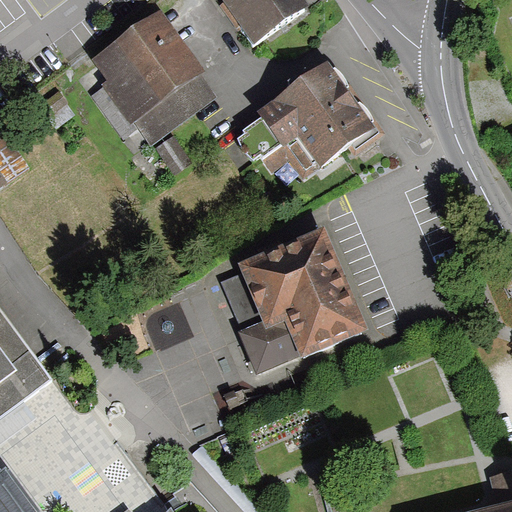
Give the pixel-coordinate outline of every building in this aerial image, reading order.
[(296,0),(221,0),(255,50),(306,15),(296,0)] [(156,17),(94,59),(149,139),(211,97),(156,17)] [(366,134),(325,73),(233,136),(251,162),(293,134),(316,168),(366,134)] [(177,136),(159,148),(178,175),(195,163),(177,136)] [(317,233),(240,264),(263,321),(240,331),(256,372),(357,332),(317,233)] [(0,421),(52,382),(0,313),(0,421)] [(6,472),(0,476),(0,511),(36,511),(26,499),(6,472)]
